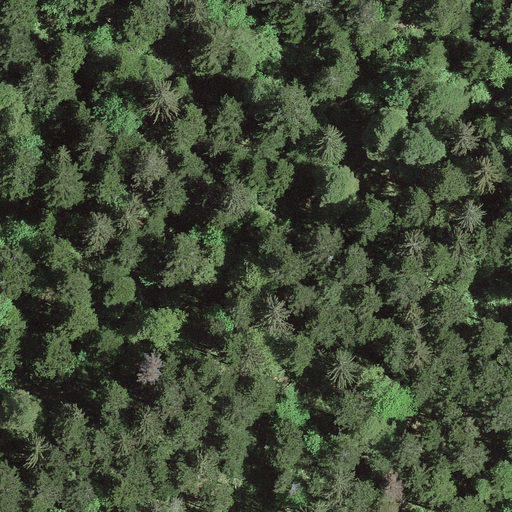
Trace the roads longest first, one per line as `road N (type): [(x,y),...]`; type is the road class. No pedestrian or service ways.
road 1 (track): [(511,152),(259,295),(61,440),(0,470)]
road 2 (track): [(0,192),(50,38),(49,10),(37,0)]
